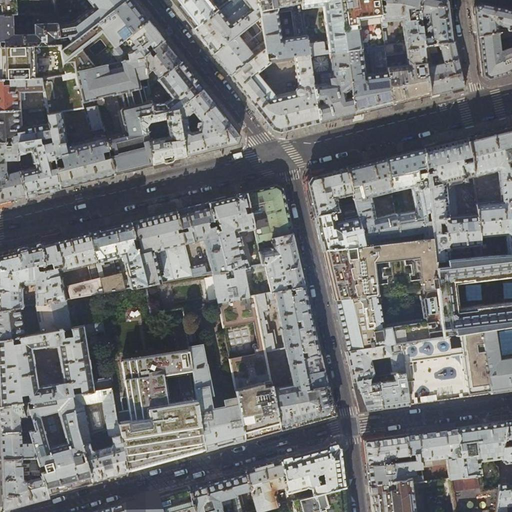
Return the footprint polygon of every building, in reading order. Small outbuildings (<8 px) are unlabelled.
[(30,0),(0,0),(0,14),(11,14),(33,14),(55,13),(52,0),(49,0),(31,3),(30,0)] [(52,0),(55,13),(60,44),(61,50),(125,0),(52,0)] [(109,51),(148,20),(139,8),(132,0),(125,0),(61,50),(65,73),(118,62),(109,51)] [(170,0),(180,12),(193,29),(216,10),(208,0),(170,0)] [(257,0),(229,0),(216,10),(193,29),(203,41),(213,54),(254,21),(260,16),(257,0)] [(262,31),(265,48),(265,53),(271,52),(277,54),(277,57),(308,53),(307,43),(301,8),(300,0),(257,0),(260,16),(262,31)] [(300,0),(301,8),(322,6),(329,50),(329,53),(345,51),(338,0),(300,0)] [(338,0),(345,51),(361,49),(366,48),(384,45),(384,44),(383,31),(381,32),(378,35),(373,37),(367,37),(363,37),(359,35),(358,26),(382,23),(378,0),(338,0)] [(378,0),(382,23),(382,28),(386,27),(387,27),(387,26),(388,25),(387,21),(401,19),(401,26),(402,26),(404,41),(422,39),(421,36),(419,19),(418,8),(419,0),(378,0)] [(419,0),(418,8),(419,19),(427,18),(428,21),(427,21),(424,24),(425,30),(428,32),(429,32),(429,35),(421,36),(422,39),(423,46),(429,45),(433,44),(452,42),(450,19),(448,1),(447,0),(419,0)] [(508,30),(511,28),(511,9),(500,7),(479,3),(473,8),(475,21),(477,36),(498,32),(497,25),(507,26),(508,30)] [(60,44),(55,13),(33,14),(34,34),(30,34),(30,46),(31,46),(60,44)] [(12,34),(11,14),(0,14),(0,46),(30,46),(30,34),(12,34)] [(144,56),(164,40),(154,27),(148,20),(109,51),(118,62),(144,57),(144,56)] [(262,31),(254,21),(213,54),(221,64),(230,76),(265,48),(262,31)] [(511,75),(511,28),(508,30),(498,32),(477,36),(479,56),(481,76),(488,80),(496,79),(511,76),(511,75)] [(423,46),(422,39),(404,41),(384,44),(384,45),(386,55),(406,53),(406,59),(405,59),(405,64),(387,66),(391,104),(410,100),(429,95),(425,62),(420,63),(419,59),(420,58),(421,58),(421,57),(422,56),(424,56),(423,46)] [(144,56),(144,57),(147,77),(150,75),(147,70),(150,68),(155,73),(153,75),(155,77),(154,78),(153,80),(155,82),(157,80),(181,61),(172,50),(164,40),(144,56)] [(322,41),(307,43),(308,53),(309,56),(329,53),(329,50),(326,50),(325,43),(322,41)] [(452,42),(433,44),(435,52),(441,51),(443,62),(432,65),(429,53),(431,53),(429,45),(423,46),(424,56),(425,62),(429,95),(446,91),(465,87),(459,61),(454,41),(452,42)] [(61,50),(60,44),(31,46),(31,78),(40,78),(65,73),(61,50)] [(384,45),(366,48),(367,53),(372,53),(374,73),(364,74),(361,49),(345,51),(354,114),(371,109),(391,104),(387,66),(386,55),(384,45)] [(0,79),(31,78),(31,46),(30,46),(0,46),(0,79)] [(266,59),(265,53),(265,48),(230,76),(251,102),(272,130),(279,132),(294,128),(319,122),(313,81),(311,70),(309,56),(308,53),(277,57),(266,59)] [(319,122),(328,120),(336,118),(346,115),(354,114),(345,51),(329,53),(309,56),(311,70),(315,74),(322,73),(323,83),(315,85),(315,81),(313,81),(319,122)] [(144,57),(118,62),(65,73),(40,78),(43,91),(44,99),(46,107),(46,110),(47,115),(61,112),(63,112),(71,111),(82,109),(81,103),(97,99),(97,98),(113,94),(113,95),(120,93),(124,107),(122,108),(120,111),(125,132),(104,137),(114,174),(133,169),(152,164),(147,131),(141,132),(138,117),(153,114),(150,96),(147,77),(144,57)] [(181,61),(157,80),(171,98),(165,103),(156,103),(150,96),(153,114),(177,109),(202,89),(190,74),(181,61)] [(43,91),(40,78),(31,78),(0,79),(0,110),(20,110),(19,92),(43,91)] [(237,143),(239,136),(222,114),(202,89),(177,109),(185,156),(208,150),(237,143)] [(61,112),(47,115),(48,123),(51,137),(52,142),(59,187),(85,181),(96,178),(111,174),(114,174),(104,137),(97,107),(84,109),(89,131),(93,133),(94,138),(72,143),(71,135),(65,137),(61,112)] [(177,109),(153,114),(138,117),(141,132),(147,131),(152,164),(168,160),(185,156),(177,109)] [(21,128),(20,110),(0,110),(0,142),(17,142),(42,138),(51,137),(48,123),(21,128)] [(485,132),(466,137),(469,156),(470,160),(472,175),(498,169),(501,201),(511,200),(511,129),(511,125),(485,132)] [(480,256),(476,213),(448,216),(445,182),(472,175),(470,160),(461,162),(460,159),(469,156),(466,137),(455,139),(434,145),(423,147),(424,167),(430,166),(431,171),(425,173),(429,208),(432,237),(434,260),(446,259),(480,256)] [(43,144),(42,138),(17,142),(18,154),(30,151),(34,167),(19,171),(25,196),(40,192),(59,187),(52,142),(43,144)] [(18,154),(17,142),(0,142),(0,202),(7,200),(25,196),(19,171),(18,167),(12,168),(13,173),(6,174),(5,160),(18,159),(18,154)] [(400,153),(384,157),(390,191),(410,186),(414,210),(429,208),(425,173),(424,167),(423,147),(400,153)] [(363,162),(346,167),(352,195),(354,204),(355,207),(356,212),(372,208),(370,197),(390,191),(384,157),(363,162)] [(346,167),(324,172),(311,176),(310,176),(306,183),(309,196),(314,216),(355,207),(354,204),(346,206),(342,207),(341,203),(337,204),(336,201),(337,200),(337,199),(337,198),(352,195),(346,167)] [(264,188),(245,192),(253,227),(256,242),(263,241),(264,245),(273,243),(272,238),(292,234),(287,209),(282,189),(276,185),(264,188)] [(227,197),(207,202),(225,271),(243,268),(248,267),(245,254),(244,254),(243,253),(242,253),(237,230),(239,231),(253,227),(245,192),(227,197)] [(511,200),(501,201),(475,204),(476,213),(480,256),(511,254),(511,214),(511,211),(511,210),(511,200)] [(192,205),(175,210),(184,244),(203,239),(210,269),(207,270),(205,263),(190,267),(192,277),(212,273),(225,271),(207,202),(192,205)] [(360,227),(356,212),(355,207),(314,216),(317,232),(322,250),(364,245),(361,233),(360,227)] [(374,219),(372,208),(356,212),(360,227),(365,226),(366,231),(361,233),(364,245),(399,241),(395,213),(374,219)] [(432,237),(429,208),(414,210),(395,213),(399,241),(409,239),(408,234),(413,233),(414,239),(432,237)] [(184,244),(175,210),(158,214),(155,215),(129,221),(145,285),(156,283),(192,277),(190,267),(184,244)] [(103,293),(145,285),(129,221),(109,226),(87,231),(95,262),(99,278),(103,293)] [(65,237),(60,238),(42,243),(41,243),(43,267),(49,265),(50,269),(43,271),(44,302),(65,299),(64,293),(58,271),(95,262),(87,231),(65,237)] [(299,262),(292,234),(272,238),(273,243),(264,245),(258,247),(260,258),(261,264),(262,265),(265,266),(271,292),(288,289),(305,286),(299,262)] [(42,243),(60,238),(59,235),(41,239),(42,243)] [(432,237),(414,239),(409,239),(399,241),(364,245),(322,250),(328,277),(333,301),(437,287),(435,266),(434,260),(432,237)] [(43,267),(41,243),(15,249),(0,253),(0,310),(23,306),(35,304),(44,302),(43,271),(43,267)] [(447,265),(435,266),(437,287),(442,329),(453,328),(453,334),(480,330),(511,324),(511,254),(480,256),(446,259),(447,265)] [(248,296),(243,268),(225,271),(212,273),(217,302),(218,302),(248,296)] [(98,294),(103,293),(99,278),(66,287),(67,289),(66,291),(67,292),(64,293),(65,299),(98,294)] [(160,301),(156,283),(145,285),(151,314),(191,307),(189,295),(160,301)] [(145,285),(103,293),(98,294),(102,323),(102,325),(151,317),(150,315),(151,315),(151,314),(145,285)] [(313,323),(305,286),(288,289),(295,324),(298,324),(297,321),(300,321),(301,326),(295,327),(302,358),(321,354),(313,323)] [(340,329),(345,351),(387,345),(399,342),(442,336),(442,329),(437,287),(333,301),(340,329)] [(295,324),(288,289),(271,292),(254,295),(265,352),(277,349),(273,330),(268,331),(265,312),(269,311),(268,305),(276,303),(281,329),(280,329),(284,348),(285,348),(292,385),(272,389),(280,429),(304,423),(335,414),(332,401),(328,385),(308,388),(305,374),(304,368),(302,358),(295,327),(295,324)] [(254,295),(248,296),(218,302),(236,397),(245,439),(263,434),(280,429),(272,389),(265,352),(254,295)] [(70,325),(65,299),(44,302),(35,304),(40,333),(70,328),(70,325)] [(24,309),(23,306),(0,310),(0,340),(28,336),(28,333),(23,333),(19,310),(24,309)] [(103,332),(102,325),(102,323),(84,326),(83,326),(85,335),(103,332)] [(511,324),(480,330),(488,383),(489,393),(511,389),(511,324)] [(83,326),(70,328),(40,333),(28,336),(0,340),(0,406),(27,402),(71,395),(95,391),(93,381),(109,378),(108,364),(91,367),(85,335),(83,326)] [(429,395),(429,397),(454,394),(468,392),(468,386),(488,383),(480,330),(453,334),(442,336),(399,342),(404,374),(408,401),(414,400),(416,399),(416,397),(418,396),(429,395)] [(399,342),(387,345),(389,356),(390,360),(393,375),(404,374),(399,342)] [(189,347),(192,369),(203,441),(204,449),(205,450),(225,444),(245,439),(236,397),(223,400),(225,406),(211,408),(209,395),(212,394),(206,364),(205,364),(202,344),(189,347)] [(387,345),(345,351),(349,367),(352,382),(356,381),(377,378),(393,375),(390,360),(370,362),(369,359),(389,356),(387,345)] [(325,370),(321,354),(302,358),(304,368),(307,368),(308,370),(310,369),(310,372),(305,374),(308,388),(328,385),(325,370)] [(192,369),(110,382),(111,388),(127,471),(154,464),(152,449),(175,446),(194,443),(203,441),(192,369)] [(408,401),(404,374),(393,375),(377,378),(381,408),(395,406),(408,405),(408,401)] [(381,408),(377,378),(356,381),(366,410),(373,409),(381,408)] [(366,410),(356,381),(352,382),(353,388),(359,411),(363,411),(366,410)] [(111,388),(95,391),(71,395),(76,426),(91,481),(127,471),(111,388)] [(67,488),(91,481),(76,426),(71,395),(27,402),(31,417),(35,429),(29,431),(36,457),(48,493),(67,488)] [(27,402),(0,406),(0,432),(20,431),(19,421),(31,417),(27,402)] [(511,483),(509,484),(505,482),(498,483),(497,483),(493,511),(511,511),(511,419),(504,421),(501,450),(502,457),(502,460),(505,462),(511,460),(511,483)] [(501,450),(504,421),(483,424),(455,428),(463,476),(449,478),(453,511),(493,511),(497,483),(496,485),(495,481),(499,477),(497,467),(493,463),(492,458),(502,457),(501,450)] [(432,431),(406,434),(408,454),(417,452),(418,460),(420,460),(421,467),(432,465),(431,459),(446,457),(449,478),(463,476),(455,428),(432,431)] [(21,447),(20,431),(0,432),(0,442),(0,444),(1,459),(36,457),(29,431),(23,431),(27,447),(21,447)] [(409,460),(408,454),(406,434),(381,438),(363,440),(365,453),(366,465),(388,463),(388,458),(406,455),(406,460),(409,460)] [(298,455),(280,460),(285,479),(282,480),(284,486),(286,492),(285,493),(285,495),(287,502),(292,501),(341,487),(345,487),(342,465),(340,445),(338,444),(322,449),(298,455)] [(417,452),(408,454),(409,460),(406,460),(388,463),(366,465),(367,475),(368,483),(404,479),(404,470),(421,468),(421,467),(420,460),(418,460),(417,452)] [(48,493),(36,457),(1,459),(2,481),(3,507),(5,509),(26,503),(49,496),(48,493)] [(244,470),(249,489),(249,490),(250,489),(256,511),(279,505),(279,502),(278,502),(274,488),(284,486),(282,480),(285,479),(280,460),(258,466),(244,470)] [(245,511),(240,491),(249,489),(244,470),(214,478),(188,486),(189,489),(193,511),(221,511),(219,500),(230,497),(233,511),(245,511)] [(414,511),(411,484),(411,483),(411,478),(404,479),(368,483),(371,507),(371,511),(414,511)] [(437,480),(423,481),(425,497),(439,495),(437,480)] [(292,501),(294,511),(344,511),(343,505),(341,487),(292,501)] [(173,494),(157,498),(160,511),(193,511),(189,489),(173,494)] [(138,499),(122,504),(125,511),(160,511),(157,498),(155,494),(138,499)]
